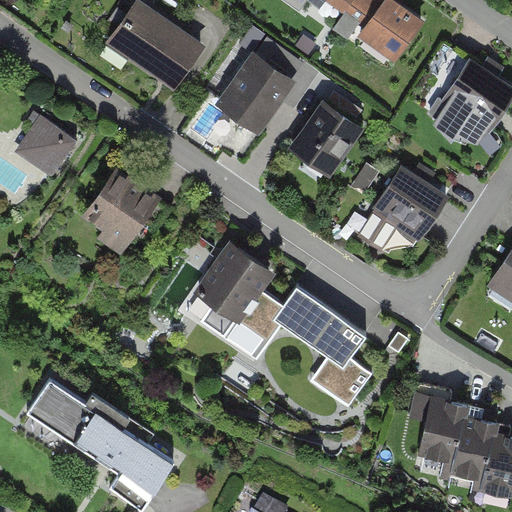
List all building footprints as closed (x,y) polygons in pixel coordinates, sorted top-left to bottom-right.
[(140,0),(137,0),(108,43),(173,86),(203,41),(140,0)] [(395,59),(423,20),(396,0),(381,0),(358,32),(395,59)] [(237,107),(258,121),(275,97),(279,99),(305,62),(268,35),(222,101),(234,110),(237,107)] [(511,97),(511,77),(470,53),(429,124),(479,153),(511,97)] [(370,124),(326,95),(288,151),(332,181),(370,124)] [(77,138),(44,116),(21,149),(54,171),(77,138)] [(447,195),(403,164),(372,208),(417,239),(447,195)] [(171,205),(118,169),(88,212),(127,239),(130,235),(144,245),(171,205)] [(242,328),(279,268),(232,239),(195,299),(242,328)] [(511,249),(486,289),(511,305),(511,249)] [(369,331),(297,283),(275,316),(328,352),(315,372),(352,397),(373,367),(353,354),(369,331)] [(180,462),(51,374),(24,414),(153,502),(180,462)] [(454,470),(466,399),(432,394),(420,464),(454,470)] [(487,492),(498,422),(464,416),(453,487),(487,492)] [(511,506),(511,434),(498,432),(486,503),(511,506)]
